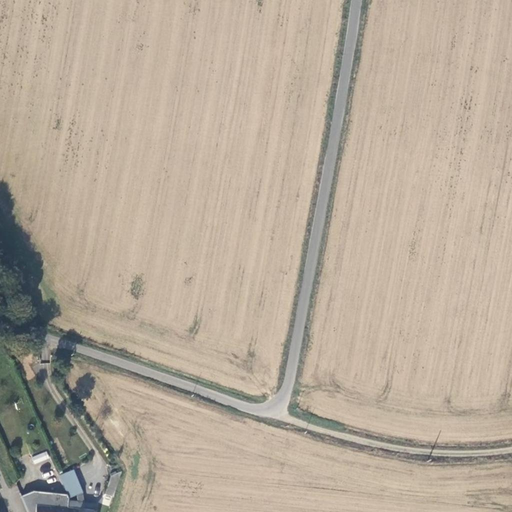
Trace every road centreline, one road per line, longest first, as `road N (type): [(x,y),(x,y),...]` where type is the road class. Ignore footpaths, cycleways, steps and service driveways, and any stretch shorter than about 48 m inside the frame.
road 1 (unclassified): [(270,415),(283,400),(354,0)]
road 2 (unclassified): [(0,324),(270,415)]
road 3 (unclassified): [(270,415),(435,454),(511,450)]
